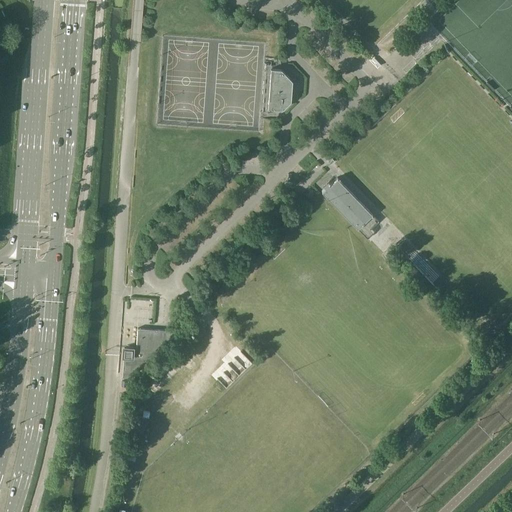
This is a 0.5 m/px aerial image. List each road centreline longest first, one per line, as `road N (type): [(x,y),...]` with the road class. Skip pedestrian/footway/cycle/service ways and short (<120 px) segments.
road 1 (primary): [(54,273),(73,0)]
road 2 (primary): [(44,0),(25,261)]
road 3 (primary): [(14,511),(40,404),(54,273)]
